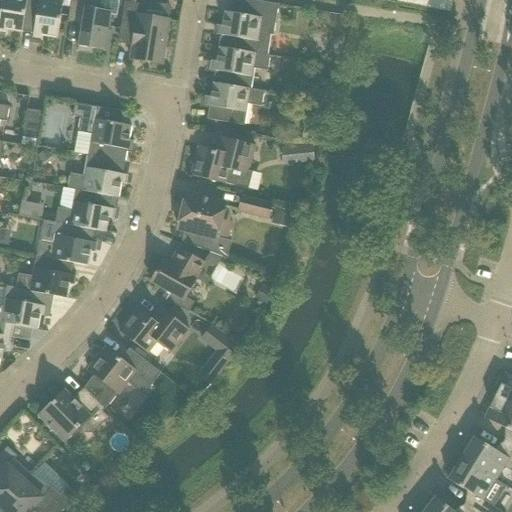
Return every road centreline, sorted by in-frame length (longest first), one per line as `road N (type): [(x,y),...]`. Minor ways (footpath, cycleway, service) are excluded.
road 1 (residential): [(0,407),(72,336),(120,267),(155,189),(176,98)]
road 2 (tertiary): [(437,305),(509,0)]
road 3 (tertiary): [(483,0),(403,296)]
road 4 (tertiary): [(403,296),(372,367),(328,435),(252,511)]
road 5 (tertiary): [(301,511),(403,381),(437,305)]
road 6 (residential): [(395,511),(460,408),(496,322)]
road 7 (residential): [(176,98),(0,71)]
